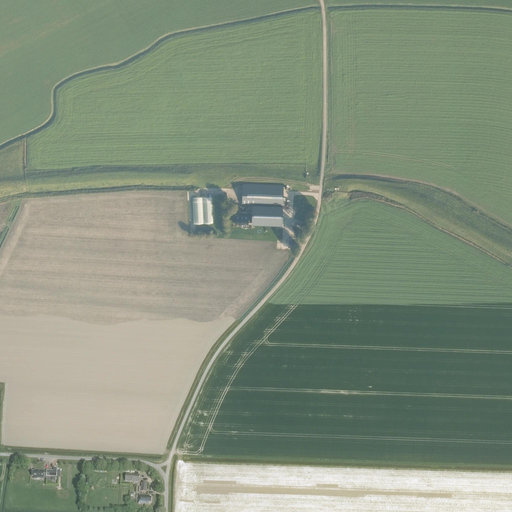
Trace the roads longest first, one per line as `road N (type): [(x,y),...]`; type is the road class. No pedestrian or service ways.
road 1 (unclassified): [(168,462),(210,361),(289,270),(315,219),(325,128),(321,0)]
road 2 (unclassified): [(0,453),(156,467)]
